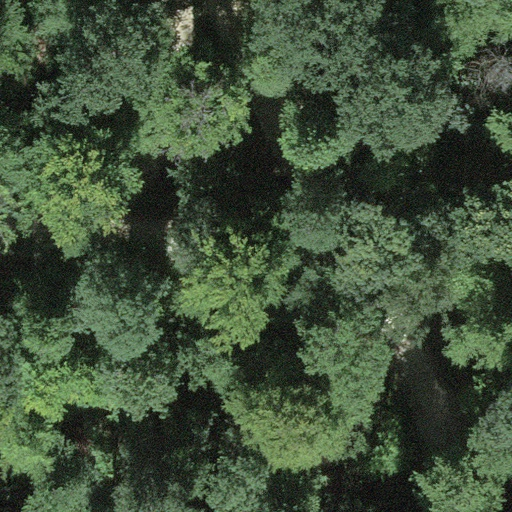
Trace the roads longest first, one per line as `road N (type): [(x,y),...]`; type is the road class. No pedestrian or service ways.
road 1 (track): [(0,197),(57,216),(330,230),(404,351),(459,471),(459,511)]
road 2 (track): [(174,0),(175,106),(138,167),(57,216)]
road 3 (track): [(235,0),(330,230)]
